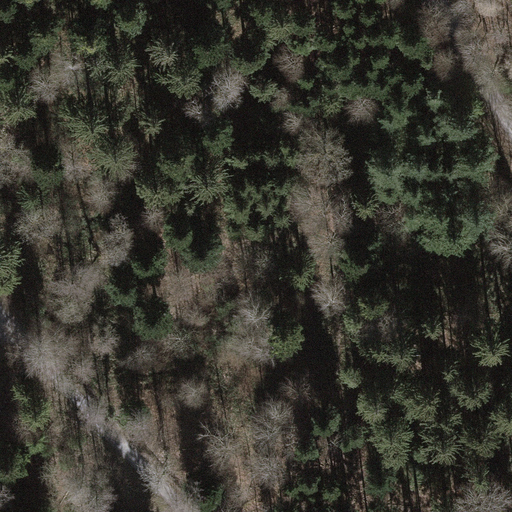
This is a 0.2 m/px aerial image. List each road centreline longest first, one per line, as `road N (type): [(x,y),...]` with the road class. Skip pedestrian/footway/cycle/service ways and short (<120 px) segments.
road 1 (track): [(183,511),(0,319)]
road 2 (track): [(437,0),(511,127)]
